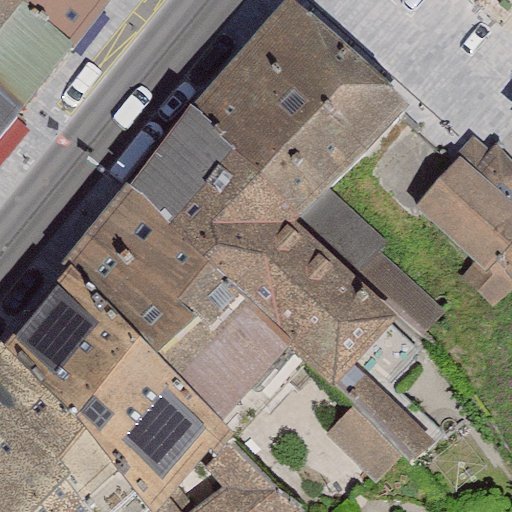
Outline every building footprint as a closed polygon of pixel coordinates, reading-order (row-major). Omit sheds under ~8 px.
[(0,0),(0,92),(21,110),(112,0),(0,0)] [(419,97),(307,10),(217,116),(320,218),(419,97)] [(0,136),(21,110),(0,92),(0,136)] [(320,218),(217,116),(153,201),(311,355),(351,395),(320,424),(380,499),(437,437),(378,373),(411,330),(320,218)] [(511,178),(488,154),(435,221),(511,288),(511,178)] [(311,355),(153,201),(94,261),(245,424),(311,355)] [(245,424),(94,261),(13,348),(147,511),(304,511),(316,502),(245,424)] [(147,511),(13,348),(0,366),(0,511),(147,511)]
